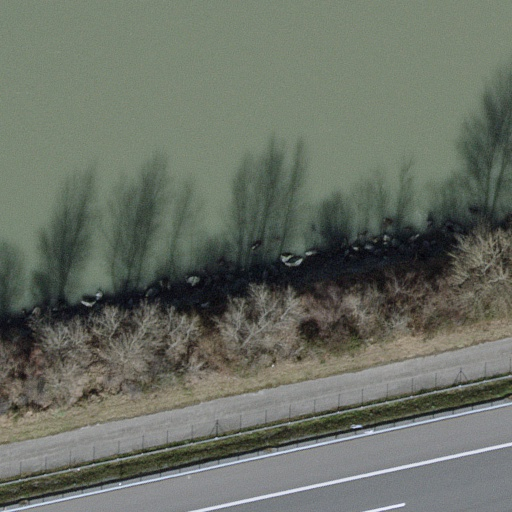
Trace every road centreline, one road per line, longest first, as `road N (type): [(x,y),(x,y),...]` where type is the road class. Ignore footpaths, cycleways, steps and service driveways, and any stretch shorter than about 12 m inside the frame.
road 1 (unclassified): [(511,355),(0,465)]
road 2 (motorway): [(511,479),(358,511)]
